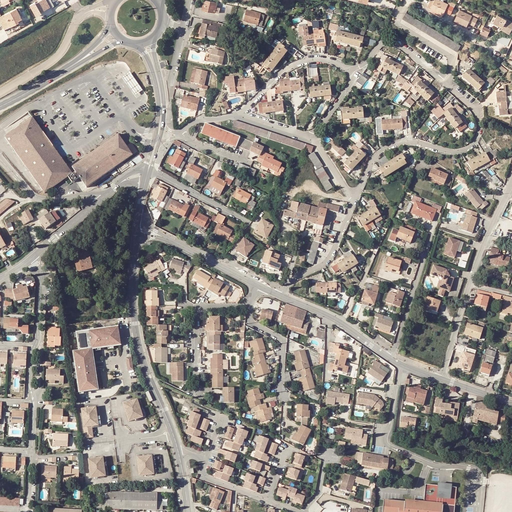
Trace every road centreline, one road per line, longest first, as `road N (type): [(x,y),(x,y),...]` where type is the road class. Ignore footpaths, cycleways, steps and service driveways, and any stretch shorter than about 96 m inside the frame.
road 1 (residential): [(442,80),(475,109),(473,143),(458,153),(386,146),(354,198)]
road 2 (residential): [(401,364),(386,443),(434,465),(475,469),(477,511)]
road 3 (tertiary): [(135,235),(135,329),(168,424)]
road 4 (residential): [(358,72),(310,60),(287,69),(236,115)]
road 5 (tertiary): [(135,44),(146,56),(159,108),(147,171)]
road 6 (residential): [(252,308),(201,311),(198,393)]
road 7 (residential): [(354,198),(332,258),(301,275),(284,297)]
road 8 (residential): [(431,242),(390,358)]
road 9 (tertiary): [(284,297),(335,319),(390,358)]
